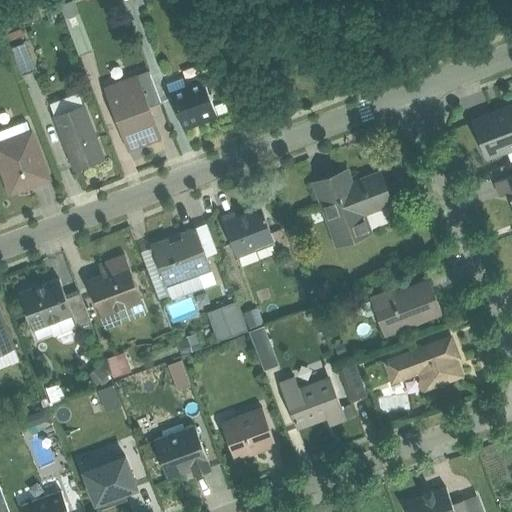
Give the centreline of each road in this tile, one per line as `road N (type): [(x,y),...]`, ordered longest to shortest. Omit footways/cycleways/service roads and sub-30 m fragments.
road 1 (residential): [(409,94),(0,248)]
road 2 (residential): [(409,94),(511,369)]
road 3 (residential): [(511,415),(255,511)]
